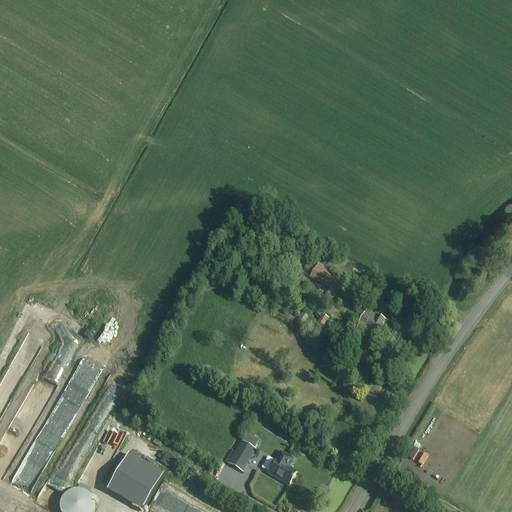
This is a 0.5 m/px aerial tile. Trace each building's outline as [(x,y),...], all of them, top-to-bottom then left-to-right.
[(319,264),(310,279),(329,290),(325,297),(332,300),(342,283),(332,276),(334,273),(319,264)] [(310,298),(317,291),(309,283),(311,281),(303,273),(294,281),(310,298)] [(378,338),(383,328),(381,327),(384,321),(362,308),(357,315),(360,317),(358,321),(360,322),(357,328),(370,335),(371,334),(378,338)] [(322,315),(316,326),(322,330),(329,319),(322,315)] [(57,331),(73,338),(76,330),(61,323),(57,331)] [(22,412),(30,409),(27,401),(19,404),(22,412)] [(232,451),(225,462),(229,464),(232,467),(242,473),(255,451),(254,450),(258,443),(246,435),(242,443),(236,453),(232,451)] [(295,472),(287,468),(292,459),(279,452),(275,460),(267,474),(287,486),(295,472)] [(252,477),(259,465),(252,461),(245,473),(252,477)] [(102,482),(95,497),(123,511),(129,511),(141,491),(122,481),(117,490),(102,482)] [(268,489),(271,484),(265,481),(262,486),(268,489)]
